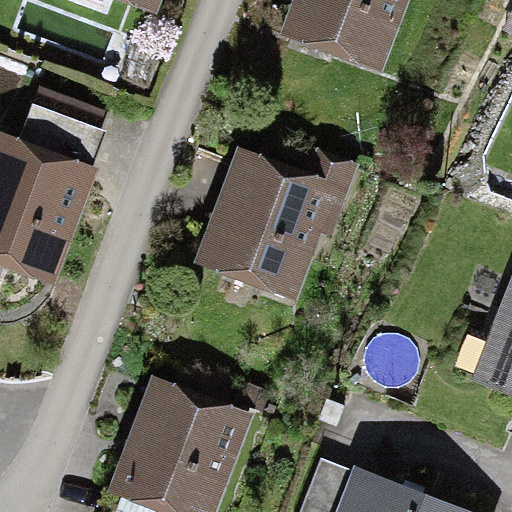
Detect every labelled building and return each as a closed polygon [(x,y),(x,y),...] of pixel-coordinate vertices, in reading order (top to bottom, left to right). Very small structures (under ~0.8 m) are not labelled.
[(334,43),(375,58),(397,0),(304,0),(299,16),(339,30),(334,43)] [(87,126),(34,106),(18,149),(4,143),(0,153),(0,276),(8,256),(48,271),(80,187),(71,169),(87,126)] [(314,152),(303,181),(245,159),(213,244),(253,259),(248,271),(289,286),(325,193),(340,198),(352,167),(314,152)] [(481,372),(479,377),(511,389),(511,292),(494,338),(498,340),(485,374),(481,372)] [(195,511),(204,511),(240,418),(159,388),(123,485),(195,511)] [(320,418),(336,425),(337,425),(344,405),(327,399),(320,418)] [(343,511),(358,473),(323,459),(302,511),(343,511)] [(456,511),(358,473),(343,511),(456,511)]
